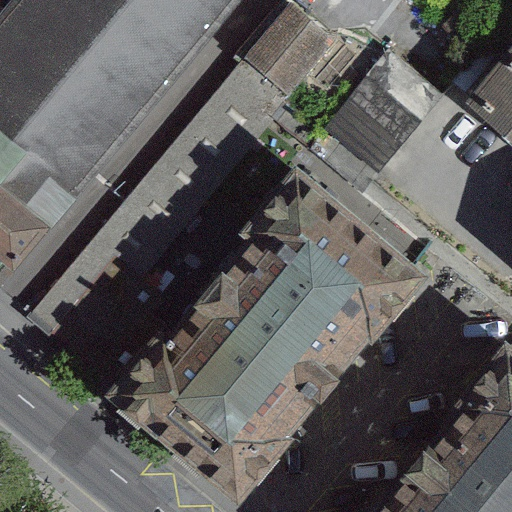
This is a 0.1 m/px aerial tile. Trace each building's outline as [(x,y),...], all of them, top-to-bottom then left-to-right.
[(231,0),(26,0),(0,31),(0,250),(13,261),(231,0)] [(291,2),(244,59),(291,98),(338,41),(291,2)] [(380,171),(444,94),(389,50),(326,127),(380,171)] [(511,51),(479,92),(511,116),(511,51)] [(244,59),(32,313),(54,332),(115,259),(142,281),(293,99),(291,98),(244,59)] [(431,278),(296,166),(105,395),(240,507),(431,278)] [(511,511),(511,348),(508,345),(369,511),(511,511)]
